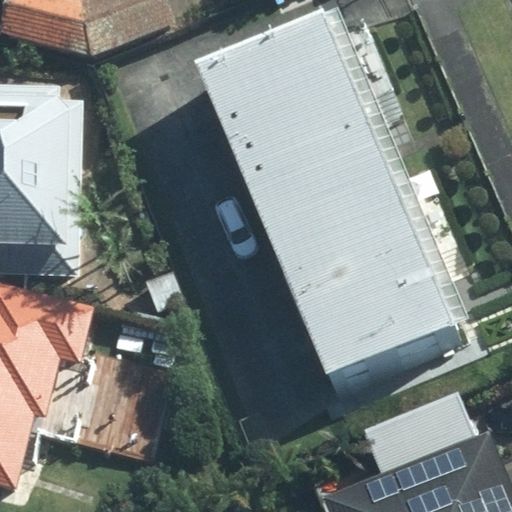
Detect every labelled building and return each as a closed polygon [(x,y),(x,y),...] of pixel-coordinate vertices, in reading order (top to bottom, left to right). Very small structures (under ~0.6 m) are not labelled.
[(102,68),(180,30),(165,0),(105,0),(83,8),(84,0),(19,0),(8,45),(102,68)] [(475,341),(344,31),(204,90),(336,400),(475,341)] [(0,281),(80,284),(87,96),(0,93),(0,281)] [(0,498),(20,503),(38,428),(53,432),(67,372),(84,376),(98,317),(0,293),(0,498)] [(511,511),(511,494),(492,447),(339,511),(511,511)]
